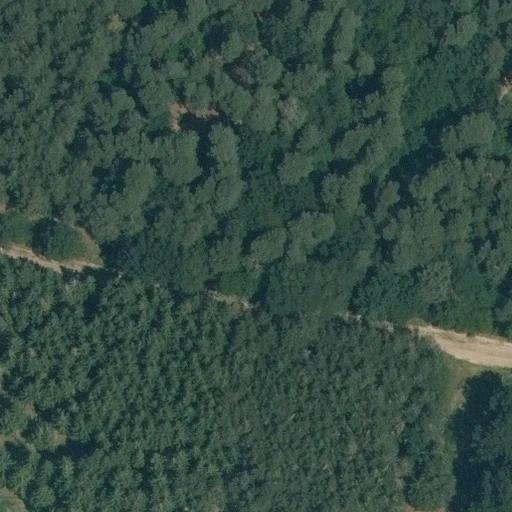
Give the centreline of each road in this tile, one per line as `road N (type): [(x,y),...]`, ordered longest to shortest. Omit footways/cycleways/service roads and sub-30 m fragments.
road 1 (track): [(0,258),(511,354)]
road 2 (track): [(457,344),(447,399),(449,493)]
